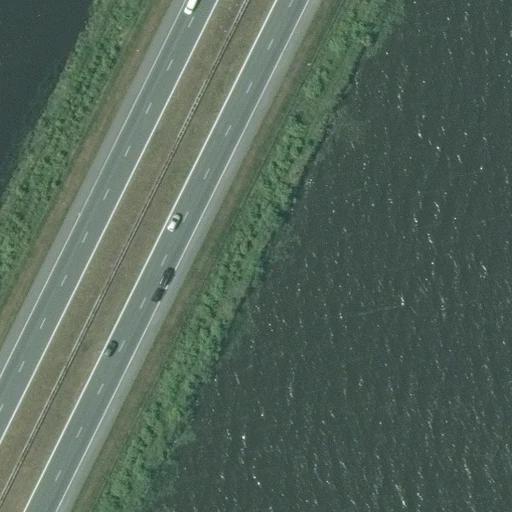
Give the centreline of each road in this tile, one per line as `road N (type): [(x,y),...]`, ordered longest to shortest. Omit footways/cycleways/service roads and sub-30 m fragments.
road 1 (motorway): [(40,511),(292,0)]
road 2 (motorway): [(201,0),(0,410)]
